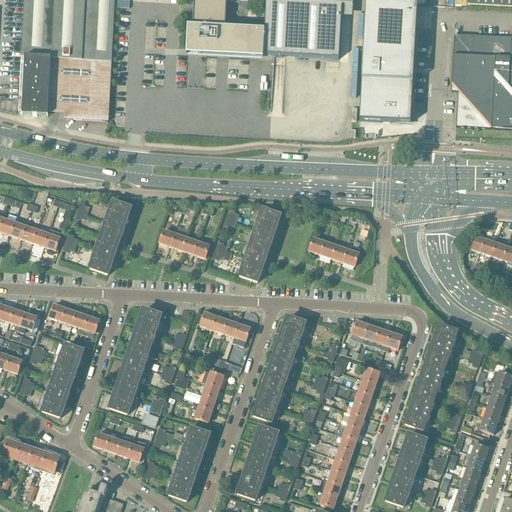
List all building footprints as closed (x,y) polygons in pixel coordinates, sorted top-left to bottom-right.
[(24,0),(22,58),(51,60),(61,60),(62,44),(36,43),(37,0),(24,0)] [(61,60),(81,61),(84,0),(37,0),(36,43),(62,44),(61,60)] [(64,120),(107,122),(111,81),(115,0),(84,0),(81,61),(61,60),(51,60),(48,114),(65,115),(64,120)] [(193,0),(192,28),(188,27),(187,52),(224,54),(224,55),(263,57),(339,61),(342,7),(342,6),(351,7),(352,7),(352,0),(193,0)] [(366,5),(359,122),(409,125),(416,8),(366,5)] [(451,86),(451,93),(458,93),(456,128),(511,131),(511,38),(497,38),(454,36),(451,86)] [(22,58),(18,113),(22,113),(22,117),(32,118),(37,118),(38,119),(40,118),(48,118),(48,114),(51,60),(22,58)] [(80,219),(84,207),(85,205),(80,203),(74,220),(79,221),(80,219)] [(122,237),(125,229),(124,229),(125,226),(126,227),(128,219),(130,211),(112,205),(101,238),(119,244),(121,237),(122,237)] [(84,207),(80,219),(85,221),(89,209),(84,207)] [(229,229),(229,227),(233,215),(234,213),(229,211),(223,227),(229,229)] [(274,234),(275,234),(278,227),(277,226),(280,219),(262,212),(251,246),(268,252),(271,245),(272,245),(274,237),(273,237),(274,234)] [(233,215),(229,227),(234,228),(238,216),(233,215)] [(0,230),(0,233),(10,237),(14,225),(4,221),(5,216),(0,230)] [(10,237),(21,241),(27,224),(23,222),(21,227),(14,225),(10,237)] [(21,241),(33,245),(37,233),(30,230),(32,225),(27,224),(21,241)] [(48,237),(44,249),(55,253),(60,241),(61,235),(50,231),(48,237)] [(33,245),(44,249),(48,237),(37,233),(33,245)] [(171,249),(175,237),(164,233),(159,245),(171,249)] [(69,252),(73,240),(74,238),(69,236),(63,252),(68,254),(69,252)] [(186,241),(175,237),(171,249),(182,253),(186,241)] [(116,251),(119,244),(101,238),(90,271),(107,277),(110,269),(111,270),(114,262),(113,262),(114,259),(115,259),(117,251),(116,251)] [(480,254),(485,242),(473,239),(469,251),(480,254)] [(73,240),(69,252),(74,254),(78,242),(73,240)] [(198,245),(186,241),(182,253),(193,257),(198,245)] [(320,257),(325,245),(313,241),(309,253),(320,257)] [(496,246),(485,242),(480,254),(492,258),(496,246)] [(492,258),(503,262),(507,250),(508,246),(509,244),(505,242),(504,245),(505,245),(503,249),(496,246),(492,258)] [(218,260),(222,248),(223,246),(218,244),(212,260),(217,262),(218,260)] [(198,245),(193,257),(205,261),(209,249),(198,245)] [(336,249),(325,245),(320,257),(332,261),(336,249)] [(266,259),(268,252),(251,246),(240,279),(257,285),(260,277),(263,269),(262,269),(263,267),(264,267),(267,259),(266,259)] [(347,252),(343,265),(354,269),(359,256),(358,256),(360,251),(349,247),(347,252)] [(222,248),(218,260),(223,261),(227,249),(222,248)] [(347,252),(336,249),(332,261),(343,265),(347,252)] [(503,262),(511,265),(511,251),(507,250),(503,262)] [(2,308),(0,314),(0,320),(10,324),(13,312),(2,308)] [(61,323),(65,311),(54,308),(50,320),(61,323)] [(77,315),(65,311),(61,323),(72,327),(77,315)] [(13,312),(10,324),(17,326),(15,332),(19,333),(21,328),(25,316),(25,315),(13,312)] [(132,346),(149,352),(160,318),(143,312),(132,346)] [(88,319),(77,315),(72,327),(84,331),(88,319)] [(25,316),(21,328),(32,332),(36,320),(37,320),(25,316)] [(212,332),(216,320),(204,316),(200,328),(212,332)] [(88,319),(84,331),(82,336),(94,340),(95,335),(100,323),(88,319)] [(36,320),(32,332),(37,333),(41,322),(36,320)] [(227,323),(216,320),(212,332),(223,336),(227,323)] [(276,353),(293,359),(304,326),(287,320),(276,353)] [(238,327),(227,323),(223,336),(234,340),(238,327)] [(361,345),(367,328),(356,324),(350,341),(361,345)] [(238,327),(234,340),(246,343),(250,331),(238,327)] [(379,332),(367,328),(361,345),(373,349),(379,332)] [(445,368),(448,360),(456,335),(439,329),(428,361),(445,368)] [(195,330),(186,356),(196,360),(196,361),(201,363),(203,356),(199,354),(198,355),(196,354),(197,349),(194,348),(199,331),(195,330)] [(390,335),(379,332),(373,349),(384,353),(390,335)] [(182,354),(187,336),(181,334),(181,336),(175,335),(171,348),(176,349),(175,352),(182,354)] [(390,335),(384,353),(389,354),(390,349),(397,352),(402,339),(390,335)] [(204,355),(210,338),(207,337),(204,344),(203,344),(202,348),(203,349),(201,352),(202,352),(202,355),(204,355)] [(85,342),(83,348),(90,350),(92,345),(85,342)] [(333,364),(339,347),(333,345),(332,347),(327,345),(323,358),(328,360),(327,362),(333,364)] [(35,346),(29,364),(36,366),(36,364),(41,365),(46,352),(41,351),(42,348),(35,346)] [(138,384),(149,352),(132,346),(121,378),(138,384)] [(54,381),(71,387),(83,354),(65,348),(54,381)] [(478,370),(484,353),(478,351),(477,353),(472,351),(468,364),(473,366),(472,368),(478,370)] [(282,392),(293,359),(276,353),(265,385),(282,392)] [(10,359),(0,355),(0,369),(6,371),(10,359)] [(361,363),(364,357),(358,355),(356,362),(361,363)] [(370,358),(367,365),(379,369),(381,363),(370,358)] [(10,359),(6,371),(18,375),(22,363),(10,359)] [(352,363),(338,359),(334,373),(340,375),(344,376),(346,370),(349,371),(352,363)] [(171,386),(177,369),(176,369),(178,362),(172,360),(169,366),(170,367),(170,369),(165,367),(160,380),(165,382),(165,384),(171,386)] [(213,365),(213,366),(224,370),(226,363),(215,360),(215,361),(211,360),(209,364),(213,365)] [(434,400),(436,392),(445,368),(428,361),(417,394),(434,400)] [(363,383),(375,387),(379,375),(367,371),(363,383)] [(207,386),(219,390),(223,379),(206,373),(202,384),(207,386)] [(486,375),(481,373),(478,381),(484,383),(486,375)] [(495,387),(508,391),(511,380),(511,379),(499,375),(495,387)] [(186,391),(190,380),(184,378),(177,376),(176,381),(178,381),(175,388),(186,391)] [(323,397),(328,379),(322,377),(321,379),(316,378),(312,391),(317,392),(316,395),(323,397)] [(127,417),(135,392),(138,384),(121,378),(110,411),(127,417)] [(24,379),(18,396),(19,397),(18,400),(23,402),(26,396),(30,398),(35,385),(30,383),(31,381),(24,379)] [(54,381),(43,414),(60,420),(71,387),(54,381)] [(363,383),(359,394),(371,398),(375,387),(363,383)] [(467,402),(473,385),(467,383),(466,385),(461,383),(456,397),(461,398),(461,400),(467,402)] [(337,386),(330,384),(326,395),(332,398),(334,393),(335,393),(337,386)] [(265,385),(253,419),(271,425),(282,392),(265,385)] [(215,402),(218,392),(219,390),(207,386),(203,397),(215,402)] [(495,387),(491,398),(504,403),(508,391),(495,387)] [(359,394),(355,405),(367,409),(371,398),(359,394)] [(434,400),(417,394),(405,427),(423,433),(434,400)] [(479,398),(473,396),(470,403),(476,405),(479,398)] [(212,413),(215,402),(203,397),(199,408),(194,407),(212,413)] [(182,403),(176,401),(169,398),(168,403),(168,404),(166,412),(171,413),(173,407),(179,410),(182,403)] [(491,398),(487,409),(500,414),(504,403),(491,398)] [(160,419),(165,402),(159,399),(158,402),(154,400),(151,407),(147,406),(145,411),(149,412),(149,413),(154,415),(153,416),(160,419)] [(355,405),(351,416),(363,421),(367,409),(355,405)] [(327,408),(322,406),(318,418),(325,420),(326,415),(325,414),(327,408)] [(212,413),(194,407),(193,411),(198,413),(195,420),(208,424),(212,413)] [(497,425),(500,414),(487,409),(484,421),(497,425)] [(311,430),(317,412),(311,410),(310,412),(305,410),(301,423),(306,425),(305,427),(311,430)] [(351,416),(347,428),(359,432),(363,421),(351,416)] [(450,416),(446,429),(450,431),(450,433),(456,435),(462,418),(456,416),(455,418),(450,416)] [(146,417),(143,425),(155,429),(157,421),(146,417)] [(322,425),(323,425),(325,420),(318,418),(316,422),(317,423),(315,428),(321,430),(322,425)] [(117,419),(115,425),(126,429),(128,423),(122,421),(117,419)] [(497,425),(484,421),(480,432),(492,437),(497,425)] [(128,423),(126,429),(137,433),(139,426),(134,425),(128,423)] [(347,428),(343,439),(356,443),(359,432),(347,428)] [(159,429),(153,447),(159,449),(160,447),(165,448),(167,445),(170,446),(172,441),(173,442),(175,437),(165,434),(166,431),(159,429)] [(249,463),(266,469),(277,436),(260,430),(249,463)] [(180,464),(198,470),(209,437),(192,431),(180,464)] [(457,445),(456,444),(454,452),(459,454),(462,447),(465,436),(460,435),(457,445)] [(98,436),(94,448),(106,452),(110,440),(98,436)] [(397,470),(414,476),(426,443),(408,437),(397,470)] [(110,440),(106,452),(117,456),(123,438),(121,443),(110,440)] [(123,438),(117,456),(128,460),(134,442),(123,438)] [(352,455),(356,443),(343,439),(340,450),(352,455)] [(15,461),(20,446),(7,442),(2,457),(15,461)] [(134,442),(128,460),(139,464),(144,451),(146,446),(138,443),(134,442)] [(33,451),(20,446),(15,461),(28,466),(33,451)] [(467,457),(484,462),(488,451),(475,447),(471,458),(467,456),(467,457)] [(348,466),(352,455),(340,450),(336,461),(348,466)] [(28,466),(41,470),(46,455),(33,451),(28,466)] [(305,457),(315,460),(317,455),(310,452),(307,451),(305,457)] [(297,471),(303,454),(296,452),(296,454),(290,452),(286,465),(291,467),(290,469),(297,471)] [(454,452),(450,463),(456,465),(459,454),(454,452)] [(46,455),(41,470),(54,475),(59,460),(46,455)] [(480,474),(484,462),(467,457),(466,461),(469,463),(467,469),(480,474)] [(442,477),(448,460),(441,458),(441,460),(436,458),(431,471),(436,473),(436,475),(442,477)] [(344,477),(348,466),(336,461),(334,468),(329,466),(327,471),(332,473),(344,477)] [(148,462),(142,479),(144,480),(143,483),(147,484),(149,479),(154,481),(158,468),(154,466),(155,464),(148,462)] [(266,469),(249,463),(238,497),(255,502),(266,469)] [(448,470),(453,472),(456,465),(450,463),(448,470)] [(198,470),(180,464),(169,497),(187,504),(198,470)] [(467,469),(463,481),(476,485),(480,474),(467,469)] [(414,476),(397,470),(386,503),(403,509),(414,476)] [(340,488),(344,477),(332,473),(328,484),(340,488)] [(450,480),(445,479),(442,486),(448,488),(450,480)] [(463,481),(459,492),(472,496),(476,485),(463,481)] [(286,504),(292,486),(285,484),(285,486),(280,485),(275,498),(280,499),(280,502),(286,504)] [(337,499),(340,488),(328,484),(324,495),(337,499)] [(101,487),(98,497),(102,498),(96,511),(121,511),(123,506),(104,499),(107,490),(101,487)] [(431,510),(437,492),(430,490),(430,492),(425,490),(420,504),(425,505),(425,508),(431,510)] [(468,508),(472,496),(459,492),(454,490),(450,502),(468,508)] [(98,497),(85,492),(78,511),(96,511),(102,498),(98,497)] [(337,499),(324,495),(320,507),(333,511),(337,499)] [(510,511),(511,509),(511,502),(505,500),(500,511),(510,511)] [(230,501),(226,511),(232,511),(236,503),(230,501)] [(466,511),(468,508),(450,502),(446,511),(466,511)] [(446,511),(448,507),(437,503),(435,509),(444,511),(446,511)]
